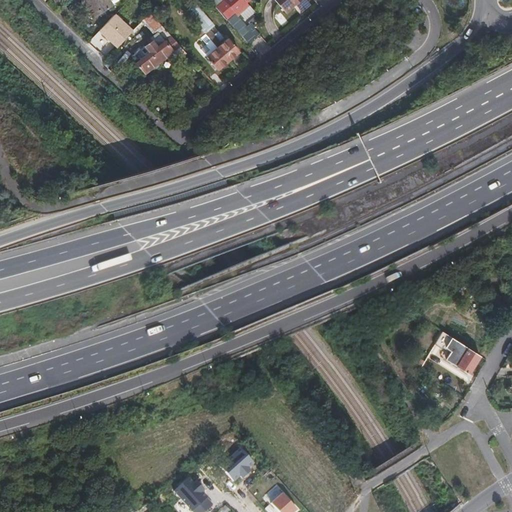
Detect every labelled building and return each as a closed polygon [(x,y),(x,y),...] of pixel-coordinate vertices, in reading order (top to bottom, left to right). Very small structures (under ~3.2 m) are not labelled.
[(110,4),(107,0),(83,0),(92,15),(110,4)] [(220,0),(215,5),(225,16),(243,0),(220,0)] [(274,0),(284,11),(296,0),(274,0)] [(212,25),(191,1),(182,9),(203,32),(227,60),(237,51),(225,36),(219,41),(208,28),(212,25)] [(184,51),(148,11),(143,17),(155,31),(149,37),(152,40),(146,45),(150,51),(137,63),(145,72),(170,51),(176,57),(184,51)] [(116,45),(130,30),(112,13),(98,28),(116,45)] [(227,60),(203,32),(199,36),(210,49),(204,54),(217,68),(227,60)] [(137,84),(142,90),(149,83),(145,78),(137,84)] [(476,353),(440,329),(432,342),(439,347),(442,342),(449,347),(444,355),(466,370),(476,353)] [(284,493),(272,503),(280,511),(294,511),(298,509),(284,493)]
